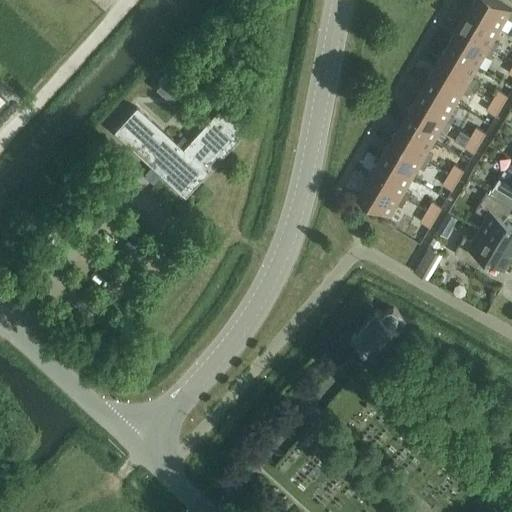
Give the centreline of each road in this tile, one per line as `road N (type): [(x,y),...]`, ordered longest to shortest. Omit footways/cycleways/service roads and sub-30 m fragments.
road 1 (tertiary): [(140,445),(234,337),(281,262),(339,0)]
road 2 (residential): [(0,140),(128,0)]
road 3 (tertiary): [(140,445),(0,319)]
